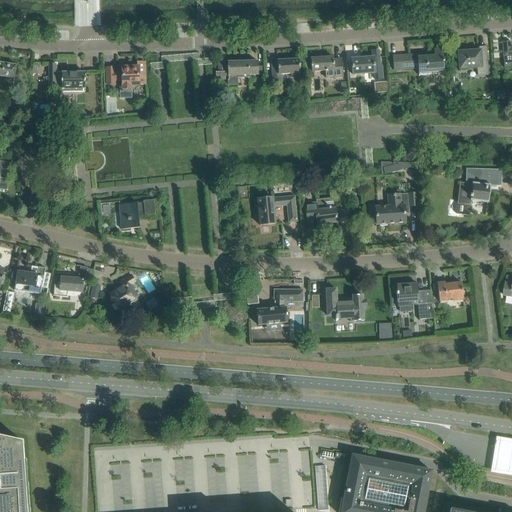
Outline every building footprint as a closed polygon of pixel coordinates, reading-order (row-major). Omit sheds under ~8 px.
[(510,41),(503,42),(505,67),(506,67),(506,66),(511,63),(511,49),(511,50),(510,41)] [(489,75),(487,46),(479,47),(479,50),(458,52),(459,69),(461,69),(461,71),(468,70),(468,68),(477,68),(477,75),(489,75)] [(401,55),(393,56),(393,70),(402,69),(418,68),(419,75),(444,73),(443,49),(434,50),(435,56),(427,57),(427,56),(423,56),(422,54),(401,55)] [(373,58),(352,60),(353,75),(374,74),(374,80),(383,79),(382,65),(380,65),(379,51),(372,51),(373,58)] [(342,77),(341,59),(333,60),(333,57),(311,58),(312,72),(326,71),(326,78),(342,77)] [(277,62),(271,62),(272,83),(282,82),(282,75),(291,74),(291,78),(300,77),(299,59),(277,60),(277,62)] [(218,72),(215,72),(216,80),(227,79),(228,85),(238,85),(238,78),(250,77),(250,75),(258,75),(263,75),(263,65),(257,65),(257,62),(227,62),(227,63),(224,63),(224,60),(218,60),(218,72)] [(0,76),(14,79),(17,65),(0,62),(0,76)] [(114,67),(106,68),(106,84),(115,84),(115,81),(122,81),(122,90),(119,90),(119,93),(120,93),(120,98),(132,98),(131,91),(132,91),(132,90),(130,90),(130,85),(145,85),(145,62),(137,62),(137,67),(122,67),(122,72),(114,72),(114,67)] [(56,64),(49,64),(49,84),(57,84),(57,83),(62,83),(62,92),(85,92),(85,73),(61,73),(61,74),(56,74),(56,64)] [(9,170),(10,163),(0,161),(0,189),(6,191),(8,179),(0,177),(0,176),(1,169),(9,170)] [(411,163),(381,162),(381,176),(412,167),(411,163)] [(488,203),(489,194),(490,194),(491,189),(490,189),(490,186),(501,186),(502,170),(466,169),(466,184),(459,183),(457,204),(456,205),(455,207),(455,208),(455,210),(455,211),(455,213),(456,214),(469,216),(471,201),(488,203)] [(409,207),(418,207),(417,193),(408,193),(409,207)] [(405,222),(404,205),(400,205),(400,194),(388,195),(388,206),(375,207),(376,225),(379,224),(379,226),(387,226),(387,224),(405,222)] [(275,225),(273,208),(286,206),(287,223),(297,223),(294,197),(274,199),(274,197),(257,198),(260,226),(263,226),(263,227),(268,226),(268,225),(275,225)] [(154,200),(143,201),(145,216),(155,215),(154,200)] [(348,221),(347,211),(335,209),(334,200),(325,201),(318,201),(318,204),(305,205),(306,220),(313,219),(313,218),(315,218),(316,224),(329,223),(329,224),(337,223),(337,222),(348,221)] [(139,203),(118,205),(120,230),(139,228),(139,220),(138,216),(145,216),(143,201),(142,201),(142,203),(139,203)] [(104,215),(111,214),(110,205),(103,206),(104,215)] [(82,293),(83,282),(84,283),(88,268),(81,266),(78,279),(61,277),(60,285),(54,285),(53,296),(66,297),(67,291),(82,293)] [(41,287),(46,268),(39,267),(38,275),(17,272),(14,290),(34,293),(35,294),(37,294),(38,295),(40,294),(41,287)] [(136,298),(129,285),(135,282),(132,276),(120,283),(123,288),(111,295),(119,311),(130,305),(128,302),(136,298)] [(463,300),(461,283),(444,284),(444,281),(437,282),(440,303),(446,302),(446,299),(452,299),(452,301),(463,300)] [(101,286),(93,284),(91,296),(98,298),(101,286)] [(418,299),(416,284),(397,286),(390,287),(391,294),(397,293),(398,301),(398,305),(418,303),(419,318),(433,317),(431,297),(418,299)] [(366,307),(366,298),(363,299),(362,294),(352,295),(353,302),(351,302),(338,303),(337,303),(336,289),(326,290),(328,316),(336,316),(337,319),(353,318),(354,320),(364,319),(363,307),(366,307)] [(303,307),(303,290),(274,290),(274,302),(275,302),(275,309),(256,310),(258,325),(287,323),(286,307),(286,302),(295,302),(295,307),(303,307)] [(320,295),(311,295),(312,309),(318,309),(318,304),(320,304),(320,295)] [(0,511),(27,511),(26,496),(25,483),(24,472),(22,441),(0,436),(0,511)] [(511,440),(495,438),(494,446),(491,463),(490,472),(511,475),(511,440)] [(423,511),(431,471),(352,455),(340,511),(423,511)]
